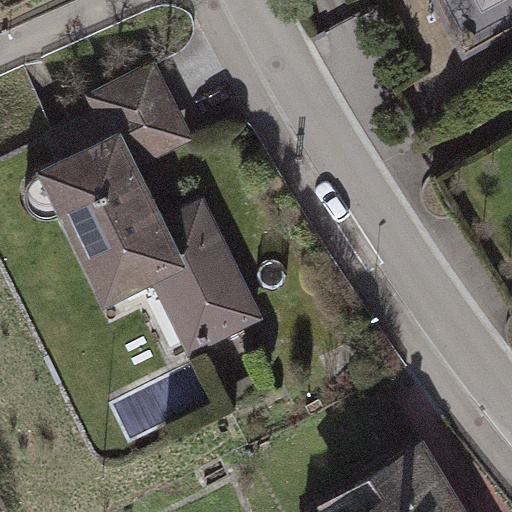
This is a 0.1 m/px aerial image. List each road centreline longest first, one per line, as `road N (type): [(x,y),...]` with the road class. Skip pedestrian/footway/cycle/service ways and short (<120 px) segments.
road 1 (residential): [(511,415),(311,129),(238,0)]
road 2 (residential): [(115,0),(0,52)]
